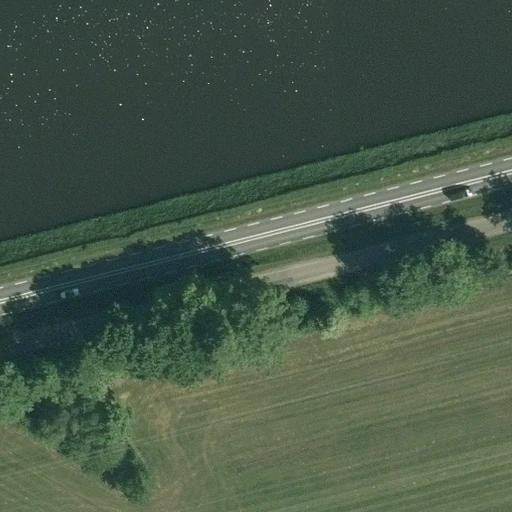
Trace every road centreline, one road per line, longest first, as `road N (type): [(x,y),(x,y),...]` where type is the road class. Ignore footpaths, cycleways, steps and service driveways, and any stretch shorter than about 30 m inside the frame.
road 1 (primary): [(0,302),(511,172)]
road 2 (unclassified): [(0,358),(511,230)]
